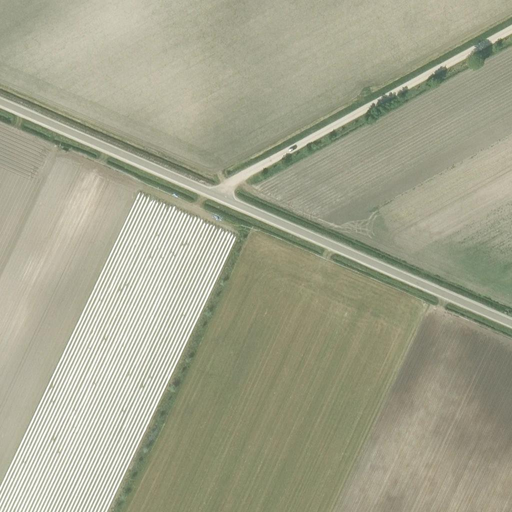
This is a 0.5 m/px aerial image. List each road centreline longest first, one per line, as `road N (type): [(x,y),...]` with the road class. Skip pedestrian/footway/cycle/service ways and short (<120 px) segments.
road 1 (unclassified): [(511,326),(0,102)]
road 2 (track): [(217,198),(511,33)]
